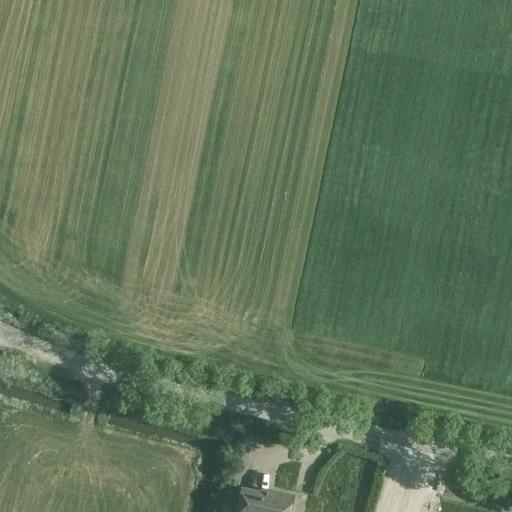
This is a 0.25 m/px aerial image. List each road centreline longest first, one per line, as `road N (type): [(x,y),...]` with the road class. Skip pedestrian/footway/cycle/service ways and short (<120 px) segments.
road 1 (unclassified): [(0,329),(98,373),(511,464)]
road 2 (track): [(175,511),(185,467),(84,442),(98,373)]
